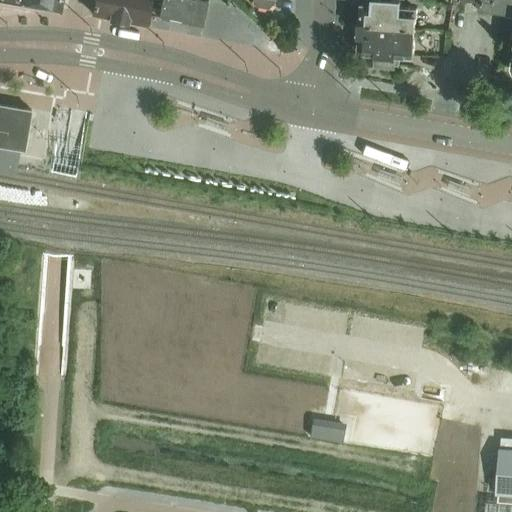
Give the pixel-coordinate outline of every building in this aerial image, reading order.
[(5,0),(60,10),(61,0),(5,0)] [(95,0),(93,15),(119,20),(122,0),(95,0)] [(122,0),(119,20),(145,25),(150,0),(122,0)] [(202,0),(162,0),(159,18),(203,27),(208,1),(202,0)] [(416,7),(401,6),(401,0),(373,0),(373,5),(362,4),(361,24),(415,27),(416,7)] [(511,0),(479,0),(479,9),(511,15),(511,0)] [(413,56),(415,27),(361,24),(359,53),(378,54),(377,65),(395,66),(395,55),(413,56)] [(0,144),(24,148),(30,110),(0,105),(0,144)] [(511,448),(500,447),(496,493),(499,493),(498,501),(511,502),(511,448)] [(511,511),(511,502),(498,501),(487,500),(485,511),(511,511)]
